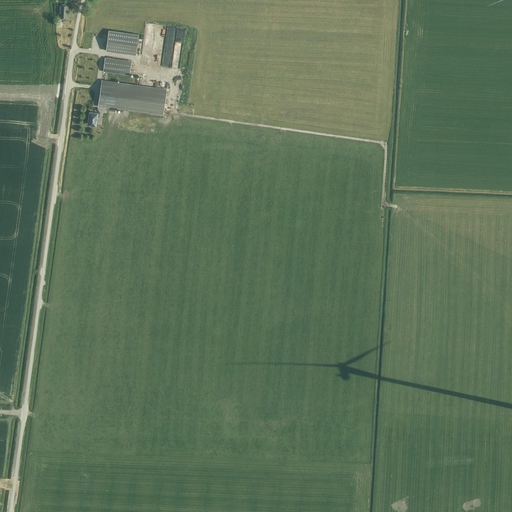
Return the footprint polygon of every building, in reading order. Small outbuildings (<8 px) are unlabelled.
[(68,6),(66,6),(66,4),(61,4),(61,6),(59,6),(59,19),(67,19),(68,13),(68,9),(68,6)] [(105,51),(136,55),(138,35),(108,30),(105,51)] [(129,75),(131,62),(104,59),(103,71),(129,75)] [(113,109),(114,107),(163,114),(166,90),(101,81),(97,107),(113,109)] [(89,110),(87,124),(96,125),(97,117),(100,117),(100,113),(98,113),(98,112),(89,110)]
